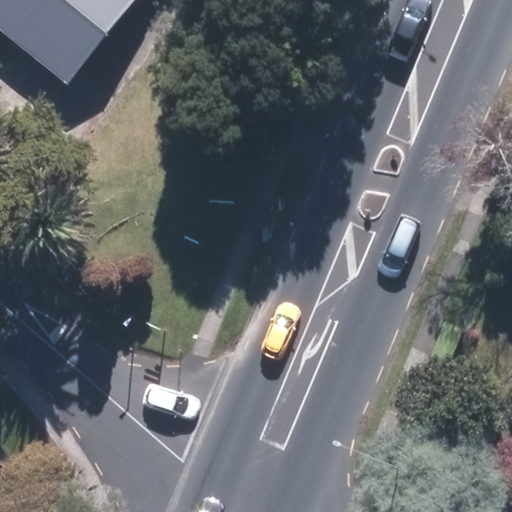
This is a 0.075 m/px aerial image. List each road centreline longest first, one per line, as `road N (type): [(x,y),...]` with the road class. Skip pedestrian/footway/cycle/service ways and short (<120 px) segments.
road 1 (primary): [(242,511),(456,0)]
road 2 (residential): [(0,305),(160,441),(229,511)]
